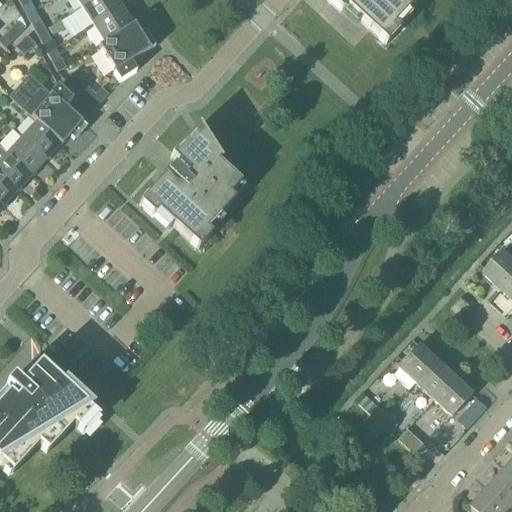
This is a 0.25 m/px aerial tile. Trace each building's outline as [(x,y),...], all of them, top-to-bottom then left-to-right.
[(93,0),(75,0),(81,8),(93,0)] [(92,26),(120,8),(114,0),(93,0),(81,8),(92,26)] [(327,0),(326,1),(340,14),(345,9),(385,47),(398,33),(393,28),(419,0),(327,0)] [(30,2),(21,7),(26,17),(35,12),(30,2)] [(104,44),(132,27),(120,8),(92,26),(104,44)] [(35,12),(26,17),(32,27),(41,22),(35,12)] [(41,22),(32,27),(37,36),(46,32),(41,22)] [(24,30),(17,23),(11,30),(18,37),(24,30)] [(130,64),(135,61),(150,52),(133,26),(132,27),(104,44),(98,48),(114,73),(112,74),(119,84),(136,73),(130,64)] [(12,43),(18,37),(11,30),(4,36),(12,43)] [(46,32),(37,36),(42,46),(51,42),(46,32)] [(0,40),(0,44),(5,50),(12,43),(4,36),(0,40)] [(26,37),(21,43),(29,51),(35,46),(26,37)] [(24,57),(29,51),(21,43),(15,49),(24,57)] [(57,74),(66,69),(60,58),(51,63),(57,74)] [(36,123),(61,146),(60,146),(61,147),(82,125),(65,109),(72,101),(57,87),(50,95),(29,76),(8,98),(36,124),(36,123)] [(75,90),(82,83),(75,77),(68,84),(75,90)] [(82,83),(75,90),(82,96),(89,89),(82,83)] [(89,89),(82,96),(88,103),(95,96),(95,95),(89,89)] [(95,96),(102,103),(108,96),(101,89),(95,95),(95,96)] [(95,96),(88,103),(96,109),(102,103),(95,96)] [(36,123),(36,124),(21,139),(46,162),(60,146),(61,146),(36,123)] [(176,165),(138,206),(152,219),(157,214),(198,251),(210,238),(206,233),(233,203),(228,199),(240,186),(217,166),(220,162),(198,128),(170,159),(176,165)] [(0,144),(0,148),(31,177),(46,162),(21,139),(12,131),(0,144)] [(31,177),(0,148),(0,178),(16,193),(31,177)] [(16,193),(0,178),(0,207),(2,209),(16,193)] [(502,292),(511,280),(511,262),(503,254),(484,275),(502,292)] [(511,301),(511,280),(502,292),(511,301)] [(416,385),(435,364),(417,347),(398,369),(416,385)] [(435,364),(416,385),(433,401),(453,380),(435,364)] [(21,388),(12,379),(5,387),(14,396),(11,399),(4,392),(0,396),(0,465),(5,470),(16,458),(22,464),(37,448),(40,450),(54,434),(60,440),(72,427),(82,437),(98,420),(58,383),(55,386),(52,383),(25,384),(21,388)] [(453,380),(433,401),(451,418),(471,396),(453,380)] [(379,425),(386,417),(376,408),(369,415),(379,425)] [(386,417),(379,425),(390,434),(397,427),(386,417)] [(398,441),(416,457),(424,449),(406,432),(398,441)] [(488,491),(510,511),(511,508),(511,481),(504,474),(488,491)] [(509,511),(510,511),(488,491),(471,509),(474,511),(509,511)]
